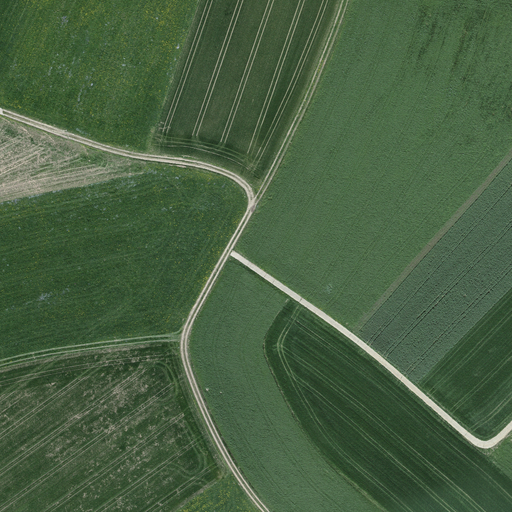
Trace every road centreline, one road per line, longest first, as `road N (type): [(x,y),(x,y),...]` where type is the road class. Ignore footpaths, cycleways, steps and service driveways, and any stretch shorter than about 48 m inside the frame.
road 1 (track): [(227,249),(368,349),(471,439),(489,444),(511,425)]
road 2 (track): [(0,110),(96,145),(212,167),(240,180),(251,209),(227,249)]
road 3 (track): [(346,0),(306,105),(251,209)]
